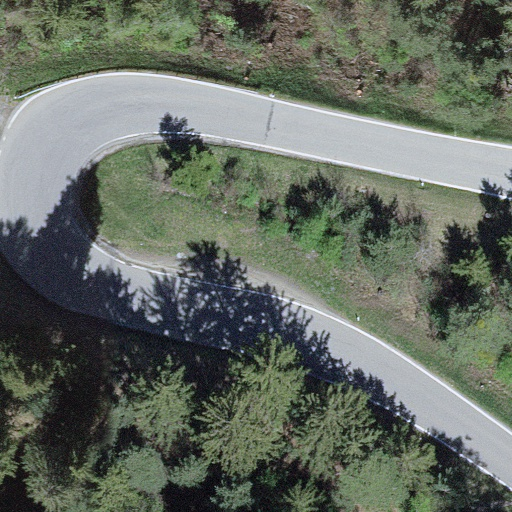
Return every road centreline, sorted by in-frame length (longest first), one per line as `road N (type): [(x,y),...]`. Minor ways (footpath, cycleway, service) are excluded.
road 1 (tertiary): [(511,459),(316,342),(93,290),(63,269),(45,240),(35,195),(52,131),(80,110),(123,98),(168,98),(511,171)]
road 2 (motorway): [(506,511),(256,0)]
road 3 (motorway): [(0,215),(144,511)]
